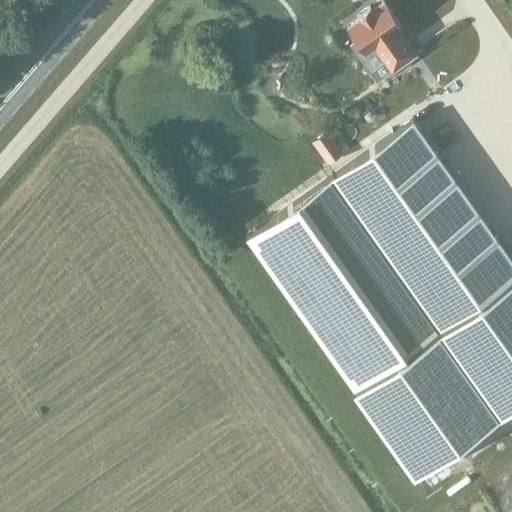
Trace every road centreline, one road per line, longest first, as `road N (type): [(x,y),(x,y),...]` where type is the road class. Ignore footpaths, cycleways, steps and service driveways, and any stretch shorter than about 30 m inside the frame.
road 1 (unclassified): [(0,165),(143,0)]
road 2 (primary): [(0,109),(94,0)]
